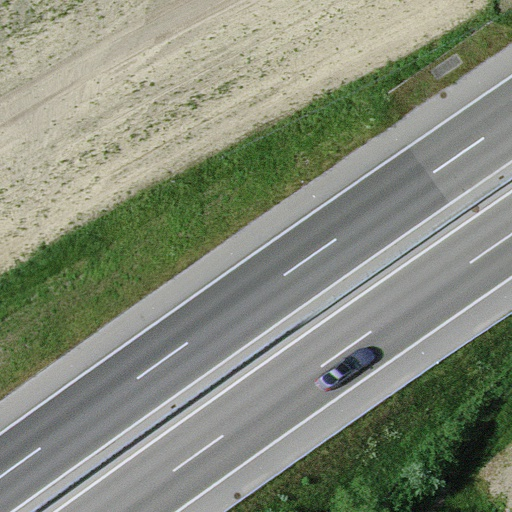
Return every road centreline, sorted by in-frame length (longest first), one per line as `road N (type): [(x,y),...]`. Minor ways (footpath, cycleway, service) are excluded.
road 1 (motorway): [(511,119),(0,477)]
road 2 (motorway): [(117,511),(511,234)]
